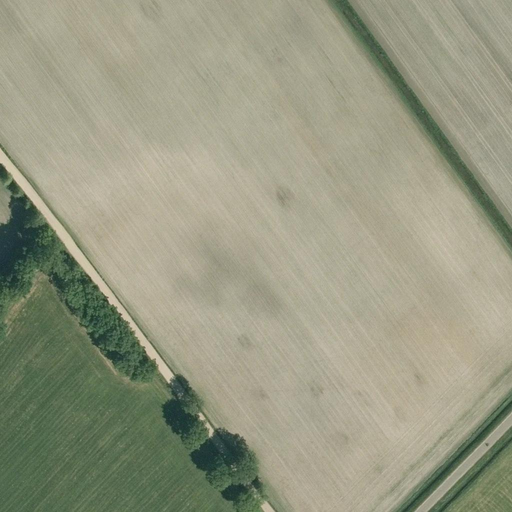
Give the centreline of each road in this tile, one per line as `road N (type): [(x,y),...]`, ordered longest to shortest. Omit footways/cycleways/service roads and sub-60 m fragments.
road 1 (unclassified): [(0,158),(270,511)]
road 2 (unclassified): [(416,511),(511,414)]
